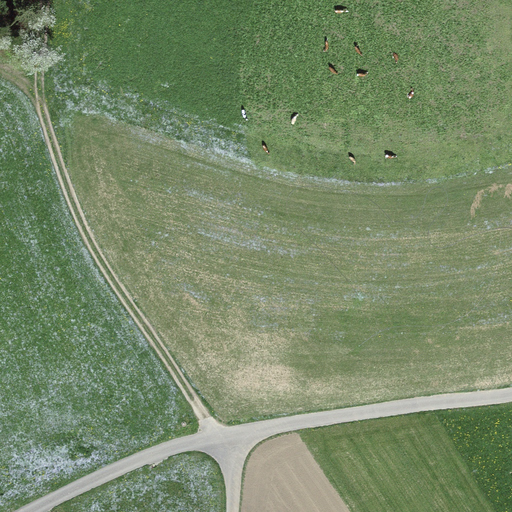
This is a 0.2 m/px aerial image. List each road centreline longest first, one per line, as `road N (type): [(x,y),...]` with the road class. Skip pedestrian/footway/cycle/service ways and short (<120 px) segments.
road 1 (track): [(0,72),(344,179),(431,175),(511,109)]
road 2 (track): [(50,0),(40,87),(56,164),(83,230),(217,434)]
road 3 (unclassified): [(217,434),(511,393)]
road 4 (unclassified): [(26,511),(101,473),(217,434)]
